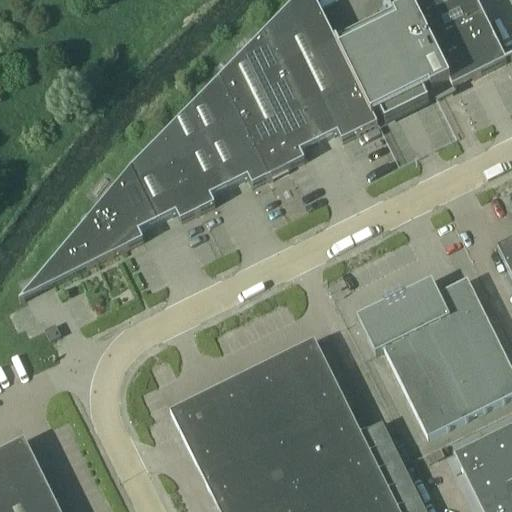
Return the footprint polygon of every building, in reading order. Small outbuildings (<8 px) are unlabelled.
[(374,121),(338,49),(337,49),(312,0),(300,0),(265,37),(319,147),(338,138),(342,147),(378,129),(374,121)] [(413,12),(436,0),(383,0),(394,21),(413,12)] [(430,48),(484,21),(473,0),(436,0),(413,12),(430,48)] [(453,92),(430,48),(413,12),(394,21),(338,49),(374,121),(380,118),(386,129),(429,108),(424,97),(430,93),(431,96),(450,87),(452,92),(453,92)] [(430,48),(453,92),(506,65),(484,21),(430,48)] [(300,157),(319,147),(265,37),(219,84),(269,183),(305,165),(300,157)] [(253,191),(269,183),(219,84),(190,113),(229,192),(248,182),(253,191)] [(211,201),(229,192),(190,113),(161,143),(198,218),(215,210),(211,201)] [(181,227),(198,218),(161,143),(131,174),(158,227),(177,218),(181,227)] [(139,237),(158,227),(131,174),(54,265),(20,306),(20,307),(143,245),(139,237)] [(511,282),(511,246),(497,253),(511,282)] [(511,401),(511,374),(468,285),(465,286),(467,291),(441,303),(432,286),(357,322),(376,360),(384,356),(428,444),(511,401)] [(50,345),(60,340),(55,329),(44,335),(50,345)] [(397,511),(315,346),(226,390),(170,417),(217,511),(397,511)] [(480,511),(511,511),(511,428),(454,458),(480,511)] [(0,511),(57,511),(52,500),(25,445),(0,457),(0,511)]
